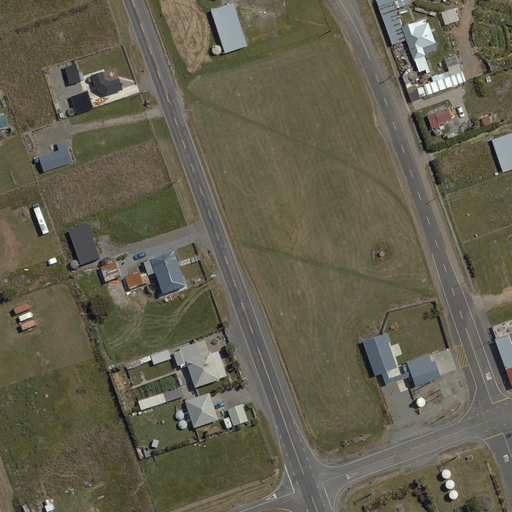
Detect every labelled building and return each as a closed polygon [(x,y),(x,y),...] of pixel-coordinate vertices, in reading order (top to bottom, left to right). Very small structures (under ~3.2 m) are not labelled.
[(427,19),(398,24),(413,61),(426,58),(423,45),(431,43),(427,19)] [(76,64),(64,67),(67,83),(80,80),(76,64)] [(106,81),(102,71),(90,74),(95,89),(106,95),(122,90),(118,77),(106,81)] [(87,87),(69,92),(75,111),(92,106),(87,87)] [(446,106),(425,114),(431,128),(440,125),(439,122),(451,117),(446,106)] [(454,157),(444,159),(447,171),(456,169),(454,157)] [(185,286),(172,251),(142,262),(147,275),(154,272),(162,294),(185,286)] [(117,261),(98,267),(103,282),(121,276),(117,261)] [(145,282),(139,271),(124,278),(130,289),(145,282)] [(511,330),(487,339),(505,389),(511,386),(511,330)] [(381,334),(357,342),(369,375),(393,367),(381,334)] [(205,340),(170,352),(176,369),(186,366),(194,388),(227,376),(217,349),(209,352),(205,340)] [(149,356),(149,354),(138,358),(140,364),(151,360),(153,366),(170,359),(167,349),(149,356)] [(429,354),(404,363),(411,383),(436,374),(429,354)] [(20,365),(0,371),(0,385),(9,412),(34,404),(20,365)] [(217,420),(209,392),(184,400),(193,428),(217,420)] [(424,395),(414,397),(416,406),(426,404),(424,395)] [(153,396),(144,399),(147,407),(156,404),(153,396)] [(13,421),(0,423),(0,434),(15,432),(13,421)] [(140,460),(152,455),(149,449),(143,451),(142,448),(136,450),(140,460)] [(438,470),(441,480),(451,476),(448,467),(438,470)] [(443,481),(446,489),(455,485),(452,477),(443,481)] [(447,491),(450,501),(459,498),(456,489),(447,491)]
